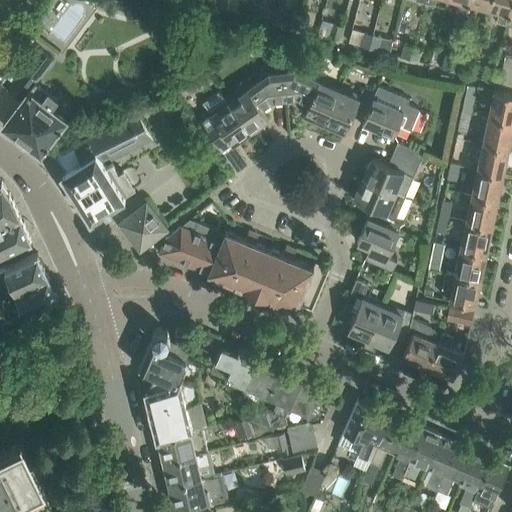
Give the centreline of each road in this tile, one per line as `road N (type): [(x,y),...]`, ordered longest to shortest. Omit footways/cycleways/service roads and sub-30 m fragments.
road 1 (residential): [(312,345),(200,300),(96,294)]
road 2 (residential): [(322,211),(335,161),(301,144),(285,146),(254,181),(304,211)]
road 3 (residential): [(496,429),(312,345)]
road 4 (residential): [(0,145),(57,211),(96,294)]
road 5 (residential): [(312,345),(340,279),(342,251),(322,211)]
road 6 (residential): [(144,511),(117,381)]
road 7 (residential): [(0,381),(47,393),(117,381)]
